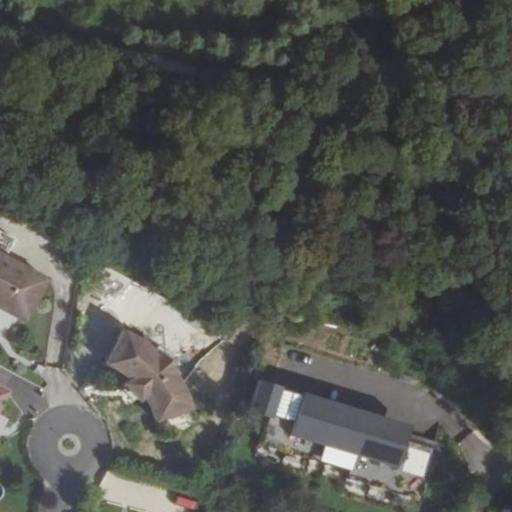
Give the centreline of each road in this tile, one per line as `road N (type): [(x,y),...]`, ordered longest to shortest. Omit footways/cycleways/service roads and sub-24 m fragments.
road 1 (track): [(325,0),(361,64),(355,84),(338,93),(290,92),(0,26)]
road 2 (unknown): [(511,472),(425,382),(352,364)]
